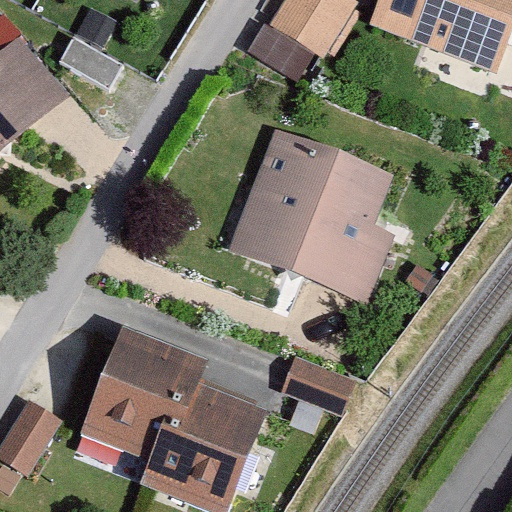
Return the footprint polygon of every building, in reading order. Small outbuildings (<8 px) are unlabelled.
[(353,0),(286,0),(270,26),(316,55),(322,59),(355,9),(358,3),(353,0)] [(511,0),(382,0),(376,16),(373,26),(422,45),(494,72),(511,22),(511,0)] [(90,9),(76,35),(104,48),(117,23),(90,9)] [(316,55),(270,26),(264,23),(246,53),(298,84),(316,55)] [(0,149),(63,95),(12,37),(0,48),(0,149)] [(124,65),(75,39),(60,64),(110,91),(117,77),(124,65)] [(392,180),(277,138),(235,252),(287,271),(331,287),(359,297),(379,242),(370,239),(379,216),(392,180)] [(405,281),(429,297),(440,282),(416,265),(405,281)] [(94,428),(160,455),(170,429),(178,432),(197,385),(205,364),(131,335),(126,347),(94,428)] [(355,383),(295,359),(294,362),(288,375),(282,392),(300,399),(325,409),(342,416),(345,409),(355,383)] [(270,414),(197,385),(178,432),(170,429),(160,455),(146,490),(189,507),(202,511),(230,511),(237,495),(258,444),(270,414)] [(325,409),(300,399),(291,423),(316,433),(325,409)] [(60,421),(28,402),(0,448),(0,459),(5,463),(24,474),(27,476),(60,421)] [(21,477),(2,466),(0,469),(0,490),(10,496),(21,477)]
